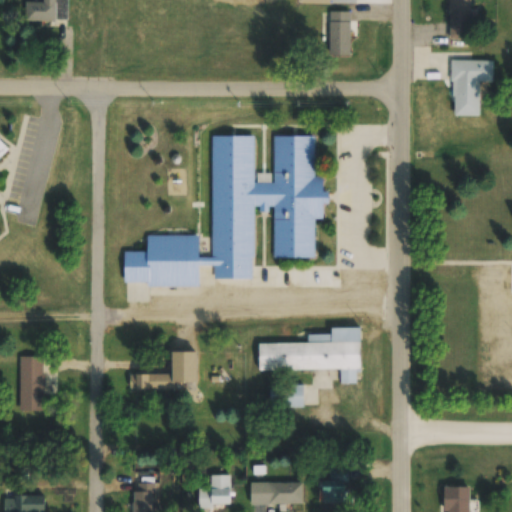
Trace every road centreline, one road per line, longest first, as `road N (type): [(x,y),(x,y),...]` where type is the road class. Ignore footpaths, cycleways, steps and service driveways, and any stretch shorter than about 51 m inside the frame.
road 1 (tertiary): [(399,511),(401,0)]
road 2 (residential): [(101,511),(97,85)]
road 3 (residential): [(401,81),(0,84)]
road 4 (residential): [(0,313),(400,301)]
